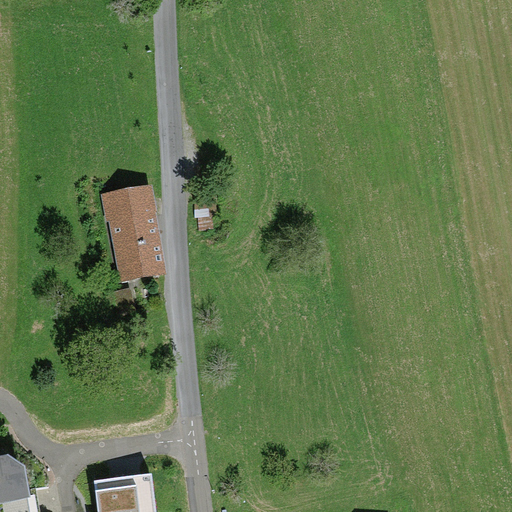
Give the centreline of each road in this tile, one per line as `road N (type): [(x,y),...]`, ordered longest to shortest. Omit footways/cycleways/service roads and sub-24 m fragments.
road 1 (tertiary): [(162,0),(194,438)]
road 2 (residential): [(194,438),(94,450),(64,480),(66,511)]
